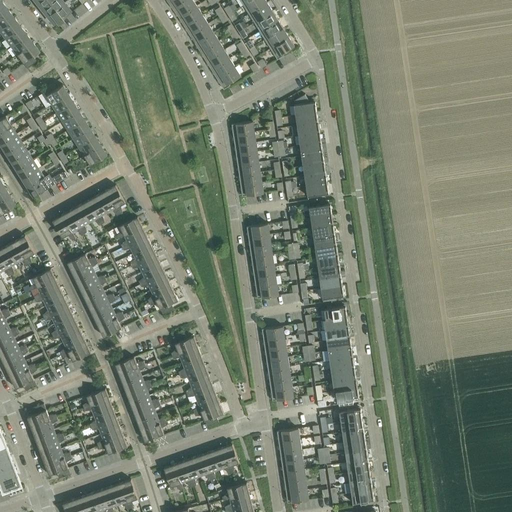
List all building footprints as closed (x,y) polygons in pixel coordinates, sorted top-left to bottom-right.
[(36,0),(35,1),(41,8),(51,0),(36,0)] [(61,0),(51,0),(41,8),(47,16),(64,3),(61,0)] [(168,0),(168,1),(174,9),(186,0),(168,0)] [(193,0),(186,0),(174,9),(179,17),(198,5),(193,0)] [(266,0),(251,0),(244,5),(249,13),(268,2),(266,0)] [(2,2),(0,3),(0,16),(8,10),(2,2),(3,2),(2,2)] [(268,2),(249,13),(255,22),(273,11),(268,2)] [(64,3),(47,16),(53,24),(57,21),(58,23),(63,19),(62,17),(70,11),(64,3)] [(198,5),(179,17),(185,26),(203,15),(198,5)] [(225,9),(229,15),(233,12),(230,6),(225,9)] [(216,11),(219,16),(224,13),(221,8),(216,11)] [(8,10),(0,16),(0,28),(15,18),(14,18),(8,10),(9,10),(8,10)] [(273,11),(255,22),(260,31),(278,19),(273,11)] [(233,12),(229,15),(232,20),(237,17),(233,12)] [(224,13),(219,16),(223,22),(228,19),(224,13)] [(203,15),(185,26),(190,35),(209,23),(203,15)] [(15,18),(0,28),(0,32),(4,38),(21,26),(20,26),(14,18),(15,18)] [(278,19),(260,31),(266,39),(284,28),(278,19)] [(209,23),(190,35),(196,43),(214,32),(209,23)] [(236,26),(239,32),(244,29),(241,23),(236,26)] [(227,28),(230,34),(235,31),(232,25),(227,28)] [(21,26),(4,38),(11,46),(27,34),(26,34),(21,27),(21,26)] [(284,28),(266,39),(271,48),(289,37),(284,28)] [(244,29),(239,32),(243,37),(248,34),(244,29)] [(235,31),(230,34),(234,39),(238,36),(235,31)] [(214,32),(196,43),(201,52),(219,40),(214,32)] [(27,34),(11,46),(17,55),(33,42),(27,35),(27,34)] [(289,37),(271,48),(278,59),(284,55),(283,53),(295,46),(289,37)] [(219,40),(201,52),(207,61),(225,49),(219,40)] [(247,44),(250,49),(255,46),(252,41),(247,44)] [(33,42),(17,55),(27,68),(36,61),(33,56),(40,51),(39,50),(39,51),(33,43),(33,42)] [(238,46),(241,51),(246,48),(242,43),(238,46)] [(255,46),(250,49),(254,55),(258,52),(255,46)] [(246,48),(241,51),(244,56),(249,53),(246,48)] [(225,49),(207,61),(212,69),(230,58),(225,49)] [(230,58),(212,69),(217,78),(236,66),(230,58)] [(262,68),(267,65),(263,60),(259,63),(262,68)] [(251,67),(254,72),(259,69),(256,64),(251,67)] [(236,66),(217,78),(224,89),(231,85),(230,83),(241,76),(236,66)] [(42,90),(51,104),(68,93),(62,85),(63,85),(62,84),(55,89),(52,84),(42,90)] [(68,93),(51,104),(56,113),(74,102),(73,102),(68,94),(68,93)] [(295,104),(296,115),(317,112),(316,101),(309,102),(309,100),(306,94),(305,94),(294,100),(295,104)] [(74,102),(56,113),(62,122),(79,111),(79,110),(79,111),(73,102),(74,102)] [(79,111),(62,122),(67,130),(85,119),(84,119),(79,111)] [(317,112),(296,115),(298,125),(319,122),(317,112)] [(0,132),(11,125),(5,116),(0,119),(0,132)] [(85,119),(67,130),(73,139),(90,128),(89,128),(84,120),(85,119)] [(232,124),(234,135),(255,132),(254,121),(232,124)] [(319,122),(298,125),(299,135),(320,132),(319,122)] [(11,125),(0,132),(0,144),(16,134),(11,125)] [(90,128),(73,139),(78,147),(95,136),(90,128)] [(255,132),(234,135),(235,145),(257,142),(255,132)] [(320,132),(299,135),(301,145),(322,142),(320,132)] [(16,134),(0,144),(0,145),(5,153),(4,153),(22,142),(16,134)] [(95,136),(78,147),(84,156),(101,145),(100,145),(95,137),(96,137),(95,136)] [(22,142),(4,153),(5,154),(5,153),(10,162),(27,151),(22,142)] [(257,142),(235,145),(237,155),(258,152),(257,142)] [(322,142),(301,145),(302,155),(323,152),(322,142)] [(101,145),(84,156),(89,165),(107,154),(106,153),(106,154),(101,146),(101,145)] [(27,151),(10,162),(11,162),(16,170),(15,170),(15,171),(33,160),(27,151)] [(258,152),(237,155),(238,165),(260,162),(258,152)] [(323,152),(302,155),(304,165),(325,162),(323,152)] [(33,160),(15,171),(16,171),(21,179),(38,168),(33,160)] [(260,162),(238,165),(240,175),(261,172),(260,162)] [(325,162),(304,165),(305,176),(326,172),(325,162)] [(38,168),(21,179),(21,180),(21,179),(27,187),(26,188),(44,177),(38,168)] [(261,172),(240,175),(241,185),(262,182),(261,172)] [(326,172),(305,176),(306,186),(328,182),(326,172)] [(60,173),(51,178),(55,184),(63,179),(60,174),(60,173)] [(44,177),(26,188),(27,188),(32,196),(32,197),(34,195),(49,186),(44,177)] [(262,182),(241,185),(243,196),(264,193),(262,182)] [(328,182),(306,186),(308,196),(329,193),(328,182)] [(116,185),(107,190),(120,214),(123,212),(121,207),(121,205),(126,202),(116,185)] [(5,187),(0,190),(0,202),(11,196),(10,195),(10,196),(5,187)] [(107,190),(98,195),(108,212),(113,210),(114,211),(117,215),(120,214),(107,190)] [(98,195),(89,200),(102,224),(105,222),(104,217),(103,215),(108,212),(98,195)] [(11,196),(0,202),(0,214),(16,205),(16,204),(15,204),(10,196),(11,196)] [(89,200),(80,205),(90,222),(95,220),(96,221),(100,225),(102,224),(89,200)] [(331,204),(310,207),(311,217),(332,214),(331,204)] [(80,205),(71,210),(85,234),(87,232),(86,227),(85,225),(90,222),(80,205)] [(71,210),(62,215),(72,232),(73,232),(77,229),(78,231),(82,235),(85,234),(71,210)] [(332,214),(311,217),(313,227),(334,224),(332,214)] [(72,232),(62,215),(53,220),(63,237),(68,234),(69,236),(73,240),(76,238),(73,232),(72,232)] [(119,239),(125,235),(143,226),(138,217),(120,225),(123,231),(121,232),(117,235),(119,239)] [(247,226),(249,237),(270,234),(269,223),(247,226)] [(334,224),(313,227),(314,237),(335,234),(334,224)] [(121,244),(123,247),(147,235),(143,226),(125,235),(127,240),(126,241),(121,244)] [(270,234),(249,237),(250,247),(272,244),(270,234)] [(335,234),(314,237),(316,248),(337,244),(335,234)] [(26,235),(16,240),(30,264),(32,263),(31,258),(30,256),(35,253),(26,235)] [(147,235),(123,247),(124,250),(129,249),(131,248),(134,253),(152,244),(147,235)] [(16,240),(7,245),(17,263),(22,260),(23,262),(27,266),(30,264),(16,240)] [(130,263),(132,266),(156,254),(152,244),(134,253),(136,259),(135,259),(130,263)] [(272,244),(250,247),(252,257),(273,254),(272,244)] [(337,244),(316,248),(317,258),(338,255),(337,244)] [(7,245),(0,249),(0,253),(12,274),(14,273),(13,267),(12,266),(17,263),(7,245)] [(0,253),(0,272),(4,270),(5,272),(9,276),(12,274),(0,253)] [(68,262),(73,272),(97,260),(96,257),(90,258),(89,259),(86,253),(68,262)] [(156,254),(132,266),(133,268),(138,267),(140,266),(143,272),(161,263),(156,254)] [(273,254),(252,257),(253,267),(275,264),(273,254)] [(338,255),(317,258),(319,268),(340,265),(338,255)] [(97,260),(73,272),(77,281),(95,272),(93,267),(94,266),(98,263),(97,260)] [(139,281),(141,284),(165,272),(161,263),(143,272),(145,277),(143,278),(139,281)] [(275,264),(253,267),(255,277),(276,274),(275,264)] [(340,265),(319,268),(320,278),(341,275),(340,265)] [(31,290),(38,287),(56,278),(51,268),(33,277),(36,283),(34,284),(30,287),(31,290)] [(95,272),(77,281),(81,290),(106,278),(105,275),(99,276),(98,277),(95,272)] [(165,272),(141,284),(142,287),(147,286),(149,285),(152,290),(170,281),(165,272)] [(276,274),(255,277),(256,287),(278,284),(276,274)] [(341,275),(320,278),(322,288),(343,285),(341,275)] [(34,296),(36,299),(60,287),(56,278),(38,287),(40,292),(39,293),(34,296)] [(106,278),(81,290),(86,299),(104,290),(101,285),(103,284),(107,281),(106,278)] [(148,299),(150,302),(174,290),(170,281),(152,290),(154,295),(152,296),(148,299)] [(278,284),(256,287),(258,298),(279,295),(278,284)] [(343,285),(322,288),(324,302),(337,300),(336,297),(345,295),(343,285)] [(60,287),(36,299),(37,302),(42,301),(44,300),(47,305),(65,296),(60,287)] [(104,290),(86,299),(90,308),(115,296),(114,294),(108,295),(107,296),(104,290)] [(174,290),(150,302),(151,305),(156,304),(158,303),(164,315),(175,309),(172,303),(179,300),(174,290)] [(43,315),(45,317),(69,306),(65,296),(47,305),(49,310),(47,311),(43,315)] [(115,296),(90,308),(95,318),(113,309),(110,304),(112,303),(116,299),(115,296)] [(69,306),(45,317),(46,320),(51,319),(53,318),(55,324),(74,315),(69,306)] [(324,319),(324,320),(348,316),(346,306),(325,309),(326,319),(324,319)] [(0,316),(10,311),(8,309),(3,310),(2,311),(0,307),(0,316)] [(113,309),(95,318),(99,327),(124,315),(122,312),(117,313),(115,314),(113,309)] [(10,311),(0,316),(0,327),(8,324),(5,319),(7,318),(11,314),(10,311)] [(52,333),(53,336),(78,324),(74,315),(55,324),(58,329),(56,330),(52,333)] [(124,315),(99,327),(104,336),(122,328),(119,322),(121,321),(125,318),(124,315)] [(348,316),(324,320),(326,330),(349,327),(348,316)] [(8,324),(0,327),(0,338),(19,330),(17,327),(12,328),(10,329),(8,324)] [(78,324),(53,336),(55,339),(60,338),(62,337),(64,342),(82,333),(78,324)] [(262,329),(264,339),(285,336),(284,325),(262,329)] [(349,327),(326,330),(327,340),(351,337),(349,327)] [(19,330),(0,338),(0,350),(17,342),(14,337),(16,336),(20,333),(19,330)] [(61,351),(62,354),(87,342),(82,333),(64,342),(67,347),(65,348),(61,351)] [(172,353),(173,356),(198,346),(194,336),(187,339),(185,333),(173,337),(178,349),(176,350),(172,353)] [(285,336),(264,339),(265,349),(287,346),(285,336)] [(351,337),(327,340),(329,350),(352,347),(351,337)] [(17,342),(0,350),(0,353),(3,360),(28,348),(26,345),(21,347),(19,347),(17,342)] [(87,342),(62,354),(64,357),(69,356),(71,355),(73,361),(91,352),(87,342)] [(198,346),(173,356),(174,359),(179,358),(181,357),(183,363),(202,355),(198,346)] [(287,346),(265,349),(267,359),(288,356),(287,346)] [(352,347),(329,350),(330,360),(354,357),(352,347)] [(28,348),(3,360),(7,369),(26,360),(23,355),(25,354),(29,351),(28,348)] [(179,372),(180,375),(205,365),(202,355),(183,363),(185,368),(183,369),(179,372)] [(116,363),(120,373),(145,364),(144,361),(139,362),(137,362),(135,356),(116,363)] [(288,356),(267,359),(268,369),(290,366),(288,356)] [(354,357),(330,360),(332,370),(355,367),(354,357)] [(26,360),(7,369),(12,378),(36,367),(35,364),(30,365),(28,366),(26,360)] [(145,364),(120,373),(123,383),(142,376),(140,370),(142,370),(146,367),(145,364)] [(205,365),(180,375),(181,378),(186,377),(188,376),(190,382),(209,374),(205,365)] [(290,366),(268,369),(270,380),(291,376),(290,366)] [(36,367),(12,378),(16,388),(23,385),(26,391),(37,385),(32,374),(33,373),(38,369),(36,367)] [(355,367),(332,370),(333,380),(357,377),(355,367)] [(186,391),(187,394),(213,384),(209,374),(190,382),(192,387),(191,388),(186,391)] [(142,376),(123,383),(127,393),(152,383),(151,380),(146,381),(144,381),(142,376)] [(291,376),(270,380),(271,390),(293,386),(291,376)] [(357,377),(333,380),(335,390),(358,387),(357,377)] [(152,383),(127,393),(131,402),(149,395),(147,389),(149,389),(154,386),(152,383)] [(213,384),(187,394),(188,397),(194,396),(196,395),(198,401),(216,393),(213,384)] [(293,386),(271,390),(273,400),(294,397),(293,386)] [(358,387),(335,390),(335,391),(337,391),(338,401),(360,398),(358,387)] [(83,405),(84,408),(110,398),(106,388),(87,395),(89,401),(88,402),(83,405)] [(193,410),(195,413),(220,403),(216,393),(198,401),(200,406),(198,407),(193,410)] [(149,395),(131,402),(134,412),(160,402),(159,399),(153,400),(151,400),(149,395)] [(110,398),(84,408),(85,411),(91,410),(92,409),(95,415),(113,408),(110,398)] [(160,402),(134,412),(138,421),(157,414),(155,408),(156,408),(161,405),(160,402)] [(28,417),(32,427),(57,417),(56,414),(51,415),(49,415),(44,403),(33,408),(35,414),(28,417)] [(220,403),(195,413),(196,416),(201,415),(203,414),(207,426),(219,422),(216,416),(224,413),(220,403)] [(90,424),(91,427),(117,417),(113,408),(95,415),(97,420),(95,421),(90,424)] [(361,408),(340,411),(341,422),(363,419),(361,408)] [(157,414),(138,421),(142,431),(167,421),(166,418),(161,419),(159,419),(157,414)] [(57,417),(32,427),(35,436),(54,429),(52,424),(54,423),(58,420),(57,417)] [(117,417),(91,427),(93,430),(98,429),(100,428),(102,434),(121,427),(117,417)] [(363,419),(341,422),(343,432),(364,429),(363,419)] [(167,421),(142,431),(145,441),(164,433),(162,428),(164,427),(168,424),(167,421)] [(98,443),(99,446),(124,436),(121,427),(102,434),(104,439),(102,440),(98,443)] [(277,431),(279,441),(300,438),(299,428),(285,430),(277,431)] [(54,429),(35,436),(39,446),(64,436),(63,433),(58,434),(56,434),(54,429)] [(364,429),(343,432),(344,442),(366,439),(364,429)] [(64,436),(39,446),(42,455),(61,448),(59,443),(61,442),(65,439),(64,436)] [(124,436),(99,446),(100,449),(105,448),(107,447),(109,453),(128,446),(124,436)] [(300,438),(279,441),(281,452),(302,448),(300,438)] [(366,439),(344,442),(346,452),(367,449),(366,439)] [(233,443),(223,447),(232,473),(235,472),(234,466),(234,465),(240,462),(233,443)] [(8,446),(0,448),(0,459),(11,455),(7,446),(8,446)] [(223,447),(213,450),(220,469),(225,467),(226,469),(229,474),(232,473),(223,447)] [(61,448),(42,455),(46,465),(72,455),(70,452),(65,453),(63,454),(61,448)] [(302,448),(281,452),(282,462),(303,458),(302,448)] [(367,449),(346,452),(347,462),(369,459),(367,449)] [(213,450),(204,454),(213,479),(216,478),(215,473),(214,471),(220,469),(213,450)] [(204,454),(194,457),(201,476),(206,474),(207,476),(210,481),(213,479),(204,454)] [(11,455),(0,459),(0,470),(15,465),(11,456),(12,456),(11,455)] [(72,455),(46,465),(50,475),(57,472),(60,478),(71,474),(66,462),(68,461),(73,458),(72,455)] [(194,457),(184,460),(193,486),(196,485),(196,480),(195,478),(201,476),(194,457)] [(303,458),(282,462),(284,472),(305,469),(303,458)] [(369,459),(347,462),(349,472),(370,469),(369,459)] [(184,460),(175,464),(181,483),(182,483),(187,481),(188,483),(190,487),(193,486),(184,460)] [(165,467),(171,486),(177,484),(178,486),(181,491),(184,489),(182,483),(181,483),(175,464),(165,467)] [(15,465),(0,470),(0,480),(0,481),(19,475),(18,475),(15,466),(15,465)] [(305,469),(284,472),(285,482),(306,479),(305,469)] [(370,469),(349,472),(350,482),(372,479),(370,469)] [(19,475),(0,481),(4,491),(3,491),(4,492),(4,491),(4,492),(22,485),(22,484),(18,475),(19,475)] [(132,479),(122,482),(131,508),(134,507),(133,502),(132,500),(138,498),(132,479)] [(306,479),(285,482),(287,492),(308,489),(306,479)] [(372,479),(350,482),(352,492),(373,489),(372,479)] [(122,482),(112,486),(119,505),(124,503),(125,505),(128,509),(131,508),(122,482)] [(224,500),(231,498),(230,498),(250,493),(247,482),(228,487),(229,494),(227,494),(223,496),(224,500)] [(112,486),(102,489),(110,511),(114,511),(114,508),(113,507),(119,505),(112,486)] [(110,511),(102,489),(93,493),(99,511),(105,510),(106,511),(105,511),(110,511)] [(308,489),(287,492),(288,502),(296,501),(309,499),(308,489)] [(373,489),(352,492),(353,503),(375,500),(373,489)] [(93,493),(83,496),(88,511),(97,511),(99,511),(93,493)] [(225,506),(226,509),(252,503),(250,493),(230,498),(231,498),(232,503),(230,504),(225,506)] [(88,511),(83,496),(73,499),(77,511),(88,511)] [(63,503),(66,511),(77,511),(73,499),(63,503)] [(254,511),(252,503),(226,509),(226,511),(233,511),(234,511),(254,511)]
